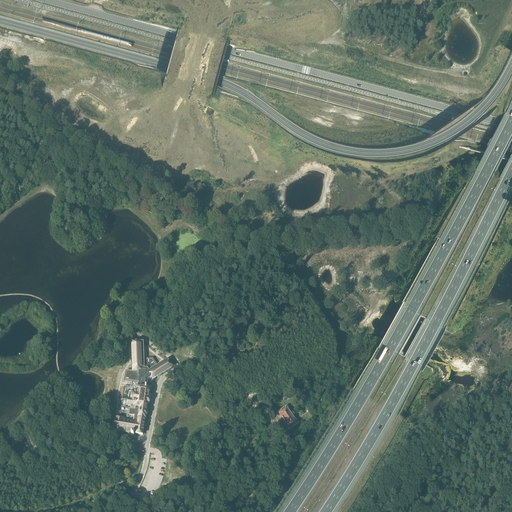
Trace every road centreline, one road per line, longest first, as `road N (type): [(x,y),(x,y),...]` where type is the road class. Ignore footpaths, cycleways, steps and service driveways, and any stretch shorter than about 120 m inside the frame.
road 1 (track): [(249,397),(333,351),(286,270),(77,146),(0,201)]
road 2 (secondary): [(511,125),(51,0)]
road 3 (motorway): [(511,122),(390,348),(289,511)]
road 4 (motorway): [(325,511),(415,361),(511,172)]
road 5 (track): [(451,173),(415,226),(249,247)]
road 6 (track): [(361,511),(399,450),(511,398)]
